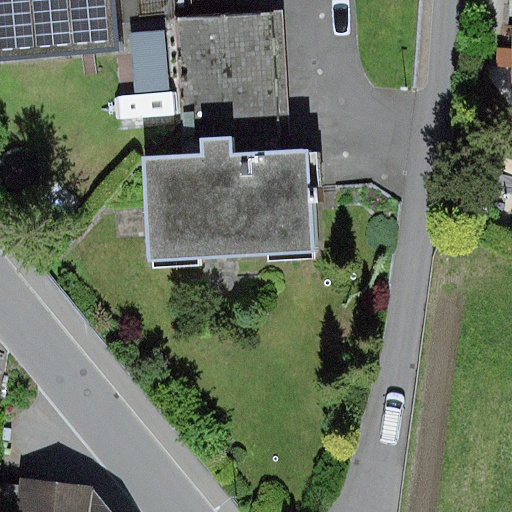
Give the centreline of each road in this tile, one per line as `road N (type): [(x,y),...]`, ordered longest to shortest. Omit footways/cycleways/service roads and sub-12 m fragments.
road 1 (residential): [(359,511),(392,403),(443,0)]
road 2 (tertiary): [(176,511),(0,294)]
